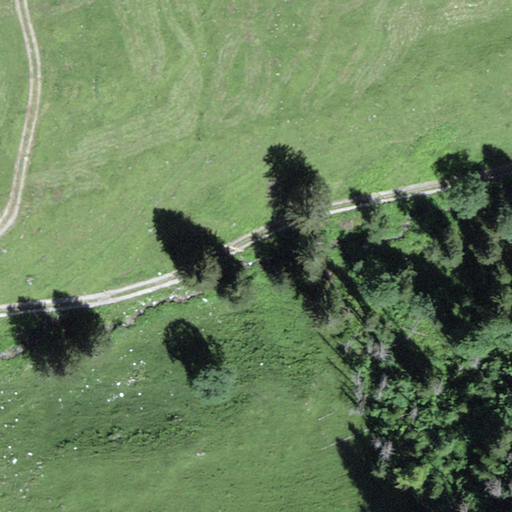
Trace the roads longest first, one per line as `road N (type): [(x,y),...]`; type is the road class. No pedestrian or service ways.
road 1 (track): [(0,307),(125,293),(314,212),(511,166)]
road 2 (track): [(21,0),(34,89),(13,204),(0,227)]
